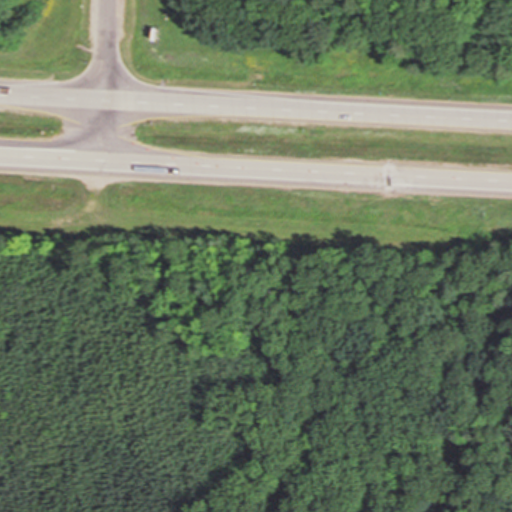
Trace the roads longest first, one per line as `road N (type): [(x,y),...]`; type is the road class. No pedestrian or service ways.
road 1 (motorway): [(100,156),(511,176)]
road 2 (motorway): [(511,120),(105,102)]
road 3 (residential): [(100,156),(108,0)]
